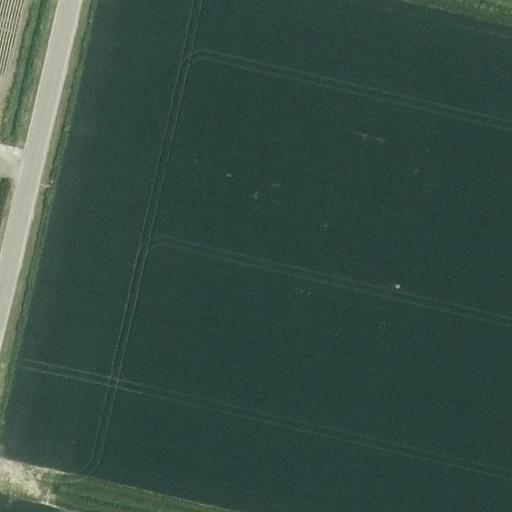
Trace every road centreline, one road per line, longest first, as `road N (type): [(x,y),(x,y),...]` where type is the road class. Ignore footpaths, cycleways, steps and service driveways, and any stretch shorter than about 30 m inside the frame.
road 1 (unclassified): [(0,304),(70,0)]
road 2 (track): [(0,465),(197,511)]
